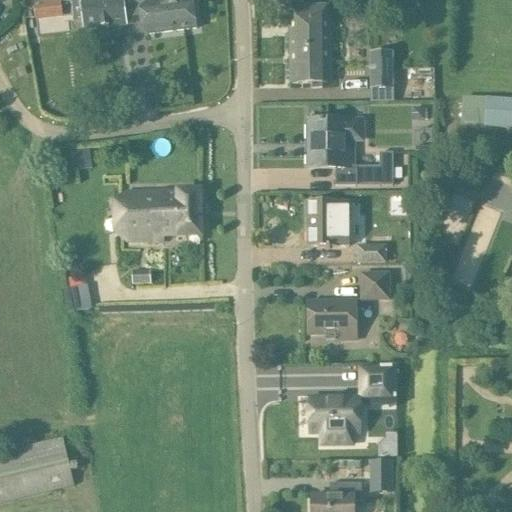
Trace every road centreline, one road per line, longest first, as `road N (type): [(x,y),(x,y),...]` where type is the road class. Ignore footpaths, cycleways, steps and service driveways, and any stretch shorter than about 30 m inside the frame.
road 1 (unclassified): [(240,116),(257,511)]
road 2 (unclassified): [(0,75),(28,121),(70,133),(240,116)]
